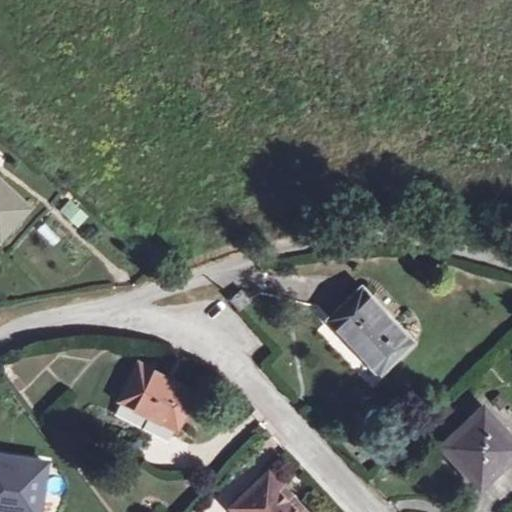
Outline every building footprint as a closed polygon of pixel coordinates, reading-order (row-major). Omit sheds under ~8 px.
[(0,237),(1,238),(28,208),(0,182),(0,237)] [(86,215),(73,203),(64,212),(78,224),(86,215)] [(362,286),(327,318),(378,373),(412,341),(362,286)] [(241,289),(230,298),(239,308),(249,299),(241,289)] [(138,364),(121,400),(160,419),(156,429),(172,435),(194,393),(138,364)] [(447,404),(430,418),(442,431),(458,417),(447,404)] [(511,440),(483,408),(444,444),(479,482),(511,453),(511,440)] [(0,455),(0,511),(5,511),(36,511),(44,462),(0,455)] [(304,511),(269,474),(233,507),(237,511),(304,511)]
